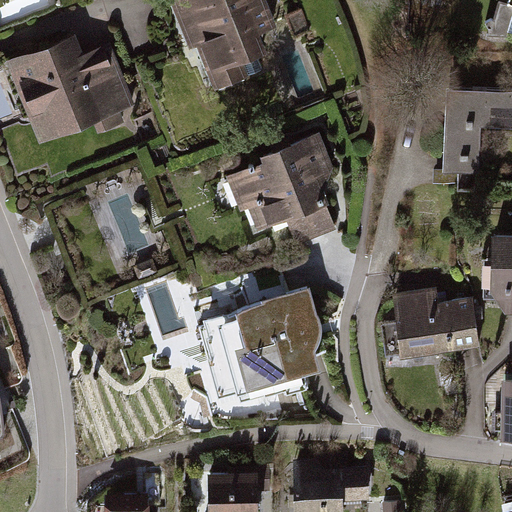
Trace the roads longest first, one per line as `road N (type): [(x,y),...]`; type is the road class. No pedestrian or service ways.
road 1 (residential): [(0,234),(48,359),(53,511)]
road 2 (track): [(348,0),(369,53),(368,248)]
